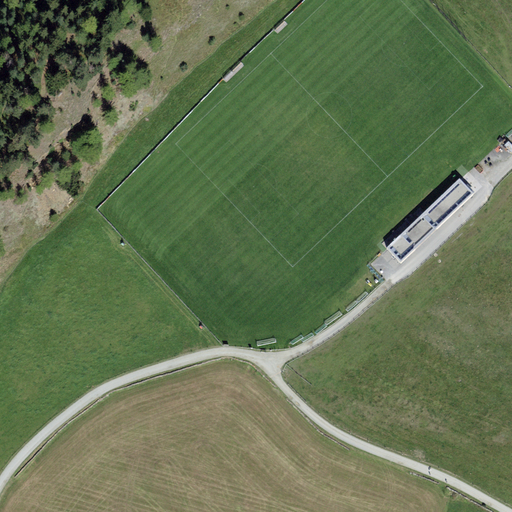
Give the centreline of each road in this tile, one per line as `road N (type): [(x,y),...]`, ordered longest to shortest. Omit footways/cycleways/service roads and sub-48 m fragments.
road 1 (track): [(269,362),(367,307),(511,166)]
road 2 (track): [(0,479),(66,413),(127,376),(227,350),(269,362)]
road 3 (track): [(506,511),(325,425),(269,362)]
